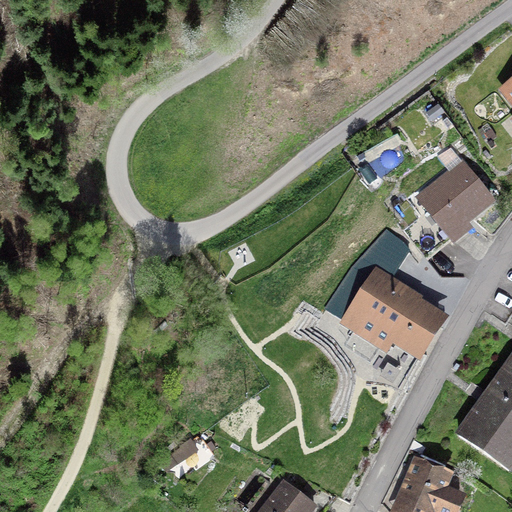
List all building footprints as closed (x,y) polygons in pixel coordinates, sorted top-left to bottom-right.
[(511,79),(500,88),(511,100),(511,114),(509,117),(511,119),(511,79)] [(463,157),(419,193),(456,241),(502,201),(463,157)] [(455,317),(377,267),(340,324),(395,353),(399,346),(424,358),(455,317)] [(511,472),(511,374),(506,370),(482,405),(460,436),(511,472)] [(459,468),(414,453),(393,511),(394,511),(442,511),(443,511),(463,511),(470,493),(452,487),(459,468)] [(316,511),(323,505),(285,480),(260,511),(316,511)]
